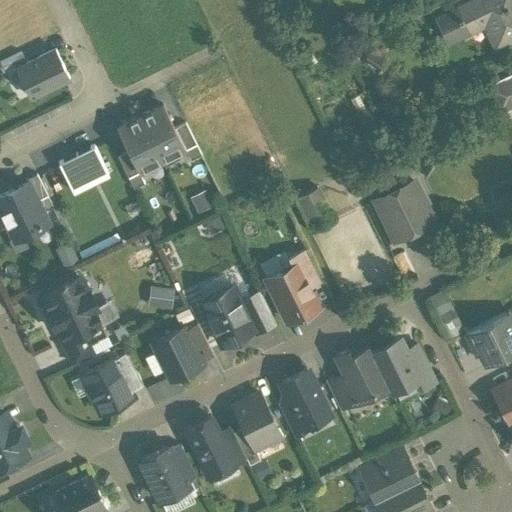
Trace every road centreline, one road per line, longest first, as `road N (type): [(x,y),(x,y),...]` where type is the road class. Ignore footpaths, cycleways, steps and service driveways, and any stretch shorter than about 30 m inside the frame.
road 1 (residential): [(413,291),(96,441)]
road 2 (residential): [(504,511),(503,481),(413,291)]
road 3 (residential): [(96,441),(59,427),(0,306)]
road 4 (residential): [(107,106),(216,53)]
